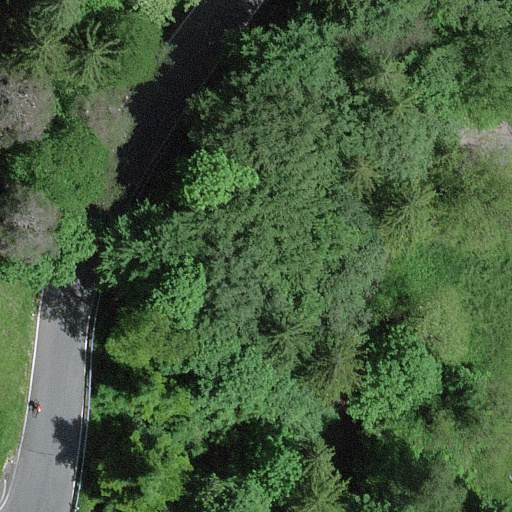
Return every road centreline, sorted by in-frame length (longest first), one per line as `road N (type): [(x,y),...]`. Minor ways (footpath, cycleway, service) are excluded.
road 1 (secondary): [(37,511),(82,239),(126,145),(234,0)]
road 2 (track): [(321,511),(355,316),(381,231),(489,149),(511,145)]
